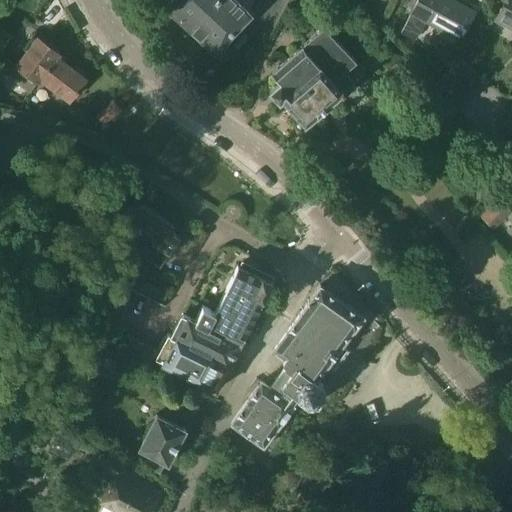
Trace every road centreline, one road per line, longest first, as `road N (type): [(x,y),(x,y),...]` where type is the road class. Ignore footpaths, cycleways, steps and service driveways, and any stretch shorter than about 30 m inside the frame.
road 1 (unclassified): [(305,275),(115,152),(0,118)]
road 2 (tertiary): [(335,234),(269,159),(120,43),(90,0)]
road 3 (tertiary): [(305,275),(197,463),(181,511)]
road 4 (tertiary): [(511,431),(335,234)]
